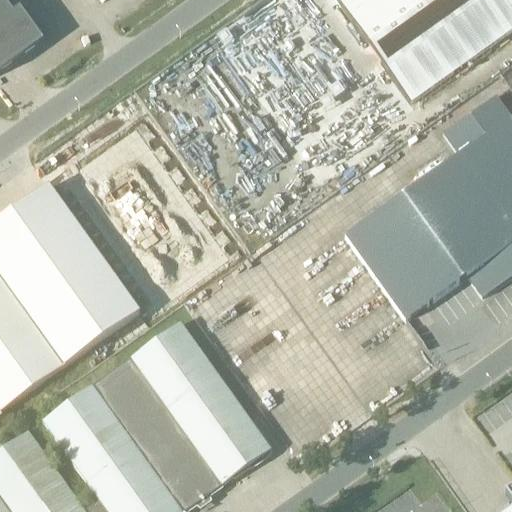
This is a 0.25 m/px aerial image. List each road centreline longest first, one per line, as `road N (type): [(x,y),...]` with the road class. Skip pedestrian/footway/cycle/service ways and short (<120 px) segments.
road 1 (unclassified): [(289,511),(511,352)]
road 2 (unclassified): [(0,148),(207,0)]
